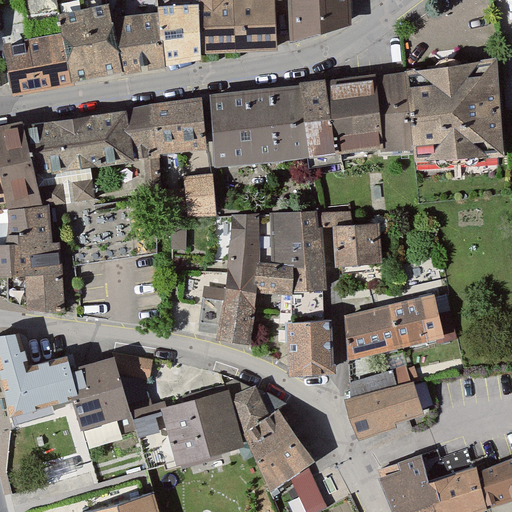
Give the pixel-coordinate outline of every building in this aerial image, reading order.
[(196,50),(189,0),(168,0),(149,2),(149,8),(159,63),(196,55),(196,50)] [(189,0),(196,50),(271,49),(266,0),(189,0)] [(346,0),(286,0),(290,43),(349,23),(346,0)] [(100,2),(46,9),(51,33),(61,77),(115,69),(103,14),(100,2)] [(159,63),(149,8),(103,14),(115,69),(159,63)] [(51,33),(0,41),(0,62),(5,88),(61,77),(51,33)] [(511,147),(503,53),(414,61),(421,138),(423,159),(511,150),(511,147)] [(414,61),(383,65),(383,70),(389,140),(388,144),(421,138),(414,61)] [(383,70),(339,73),(346,145),(389,140),(383,70)] [(339,73),(309,75),(316,149),(346,145),(339,73)] [(309,75),(216,84),(222,141),(224,159),(316,149),(309,75)] [(211,85),(154,95),(160,147),(215,142),(222,141),(216,84),(211,85)] [(154,95),(33,114),(42,164),(160,147),(154,95)] [(33,114),(0,117),(0,129),(12,199),(49,193),(42,164),(33,114)] [(0,129),(0,200),(12,199),(0,129)] [(209,173),(178,175),(180,216),(211,214),(209,173)] [(43,204),(2,207),(3,238),(0,238),(0,273),(17,274),(20,305),(59,306),(55,242),(45,241),(43,204)] [(311,210),(266,212),(268,261),(255,261),(256,290),(314,288),(311,210)] [(256,290),(254,258),(256,213),(227,213),(210,338),(250,344),(256,290)] [(373,223),(330,224),(332,264),(374,262),(373,223)] [(429,291),(336,311),(346,358),(440,337),(429,291)] [(324,317),(281,318),(282,373),(325,372),(324,317)] [(22,327),(0,329),(0,370),(11,414),(72,395),(64,366),(60,348),(29,355),(22,327)] [(114,352),(64,366),(72,395),(79,424),(134,408),(114,352)] [(349,399),(342,401),(353,439),(421,421),(410,378),(395,382),(391,370),(345,382),(349,399)] [(256,380),(230,389),(242,422),(268,408),(256,380)] [(225,382),(159,403),(177,459),(242,439),(225,382)] [(268,408),(242,422),(269,487),(317,459),(276,403),(268,408)] [(396,468),(373,476),(384,511),(470,511),(511,498),(511,451),(469,466),(463,447),(432,458),(429,449),(394,461),(396,468)] [(156,511),(147,477),(48,505),(52,510),(52,511),(156,511)]
